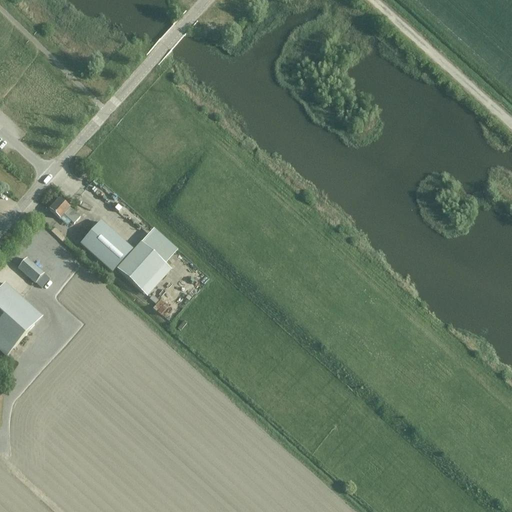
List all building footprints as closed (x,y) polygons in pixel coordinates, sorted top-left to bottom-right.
[(74,225),(80,218),(59,200),(49,211),(59,220),(64,216),(74,225)] [(101,222),(80,246),(112,274),(133,251),(101,222)] [(141,244),(117,271),(147,298),(171,271),(141,244)] [(35,284),(43,290),(51,281),(44,275),(26,259),(18,269),(35,284)] [(0,351),(7,357),(42,317),(5,284),(0,289),(0,351)] [(162,299),(154,306),(161,314),(169,307),(162,299)]
